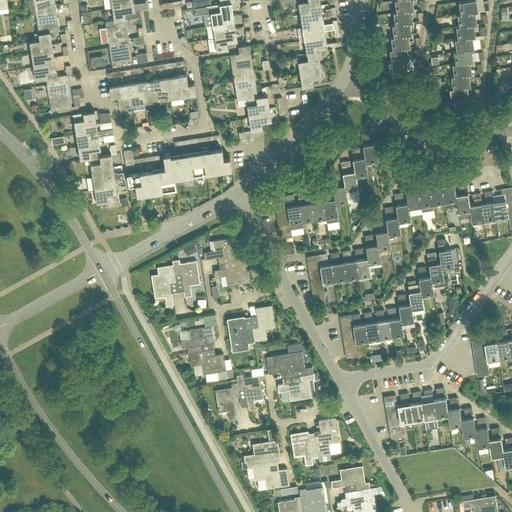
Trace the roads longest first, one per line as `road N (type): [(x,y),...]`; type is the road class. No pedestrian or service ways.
road 1 (residential): [(72,0),(84,78),(115,109),(128,138),(195,128),(203,117),(195,61),(158,30),(154,0)]
road 2 (tertiary): [(235,511),(102,269)]
road 3 (residential): [(337,379),(432,360),(511,251)]
road 4 (tertiary): [(0,342),(40,413),(123,511)]
road 5 (residential): [(347,81),(433,142),(511,130)]
road 6 (tertiary): [(102,269),(61,201),(0,130)]
road 7 (unclassified): [(234,196),(347,81)]
road 8 (unclassified): [(102,269),(234,196)]
road 9 (residential): [(405,511),(348,399)]
